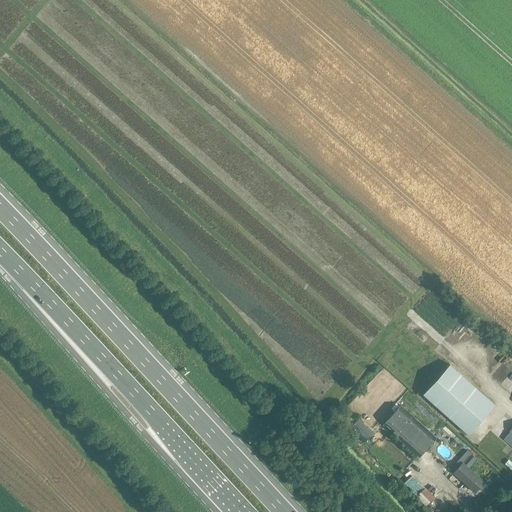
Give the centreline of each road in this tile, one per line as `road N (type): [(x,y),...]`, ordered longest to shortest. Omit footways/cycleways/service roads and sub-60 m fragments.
road 1 (primary): [(286,511),(0,210)]
road 2 (primary): [(0,249),(239,511)]
